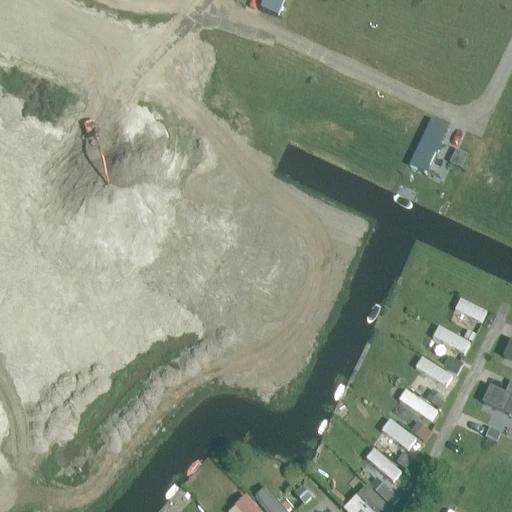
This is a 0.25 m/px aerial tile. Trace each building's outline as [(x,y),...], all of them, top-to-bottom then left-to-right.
[(450,165),(461,171),(467,158),(456,152),(450,165)] [(480,327),(486,316),(459,303),(454,314),(480,327)] [(463,358),(469,347),(438,330),(432,340),(463,358)] [(467,334),(463,341),(471,345),(475,337),(467,334)] [(511,365),(511,343),(510,342),(502,360),(511,365)] [(445,391),(451,380),(421,361),(414,371),(445,391)] [(457,379),(463,367),(455,363),(449,374),(457,379)] [(511,399),(489,389),(482,406),(511,419),(511,399)] [(439,398),(431,392),(424,402),(433,408),(439,398)] [(430,426),(437,415),(405,394),(398,404),(430,426)] [(407,454),(416,443),(389,422),(380,434),(407,454)] [(417,425),(410,435),(424,445),(431,435),(417,425)] [(489,431),(485,440),(496,445),(500,436),(489,431)] [(392,485),(400,476),(373,452),(365,462),(392,485)] [(403,456),(395,466),(406,473),(413,463),(403,456)] [(367,511),(389,511),(365,489),(355,500),(367,511)] [(263,511),(283,511),(265,490),(254,500),(263,511)] [(311,501),(301,490),(294,497),(304,507),(311,501)] [(399,501),(391,493),(382,502),(390,511),(399,501)] [(233,505),(238,511),(259,511),(247,495),(233,505)]
